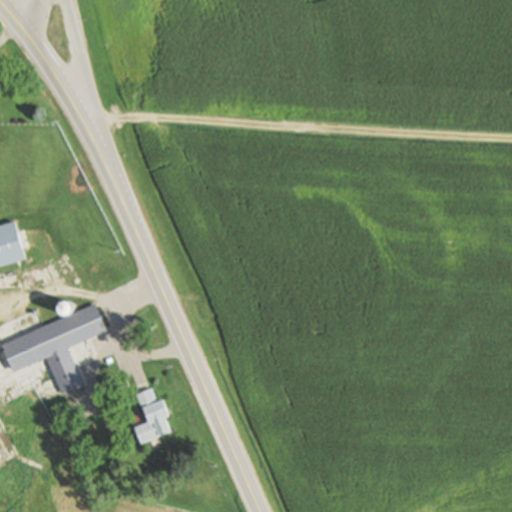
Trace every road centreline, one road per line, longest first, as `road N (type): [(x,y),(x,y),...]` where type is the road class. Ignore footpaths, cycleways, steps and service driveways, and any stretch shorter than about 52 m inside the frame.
road 1 (residential): [(265,511),(77,93)]
road 2 (track): [(99,133),(116,119),(143,116),(511,137)]
road 3 (primary): [(238,0),(401,81),(511,164)]
